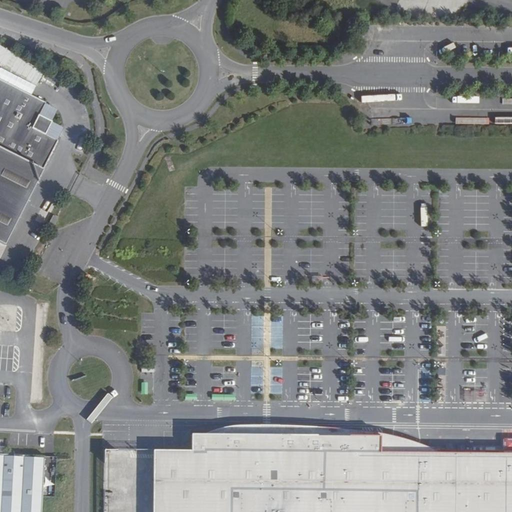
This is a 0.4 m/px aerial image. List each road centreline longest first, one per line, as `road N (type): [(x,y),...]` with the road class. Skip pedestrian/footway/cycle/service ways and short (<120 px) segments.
road 1 (tertiary): [(511,75),(242,72)]
road 2 (tertiary): [(75,346),(64,310),(67,286),(132,151)]
road 3 (tertiary): [(57,372),(76,407),(98,410),(118,398),(126,376),(118,354),(98,342),(75,346)]
